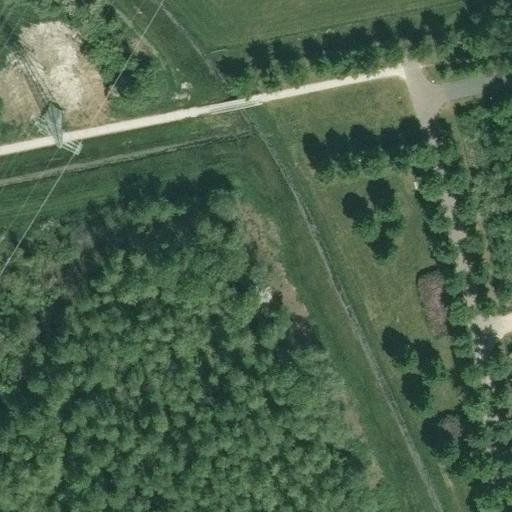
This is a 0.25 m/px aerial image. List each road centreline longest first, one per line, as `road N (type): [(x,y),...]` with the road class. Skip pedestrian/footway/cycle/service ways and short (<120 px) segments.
road 1 (unclassified): [(475,330),(447,186),(407,56)]
road 2 (unclassified): [(501,511),(475,330)]
